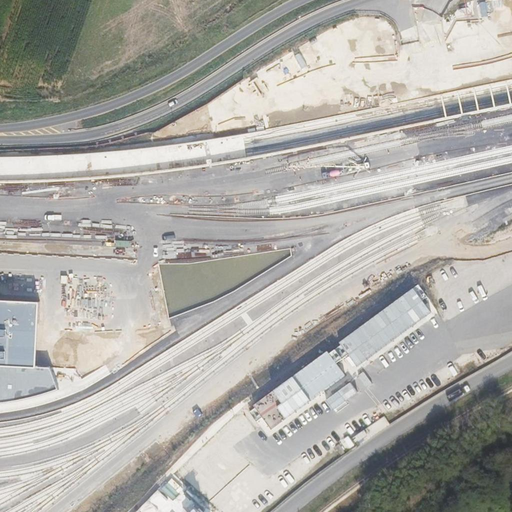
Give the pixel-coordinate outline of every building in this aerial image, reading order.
[(414,288),(340,343),(341,346),(348,354),(357,367),(431,311),(414,288)] [(0,401),(29,398),(60,389),(51,368),(37,367),(39,302),(0,300),(0,401)] [(348,354),(341,346),(330,354),(337,363),(348,354)] [(327,350),(255,405),(273,429),(346,374),(337,363),(330,354),(327,350)] [(363,373),(359,375),(367,387),(371,384),(363,373)] [(351,382),(327,399),(334,408),(358,392),(351,382)] [(390,423),(385,416),(366,430),(372,437),(390,423)] [(367,436),(364,431),(352,439),(356,443),(367,436)] [(354,446),(348,437),(341,442),(346,451),(354,446)] [(345,453),(339,444),(334,447),(341,456),(345,453)]
